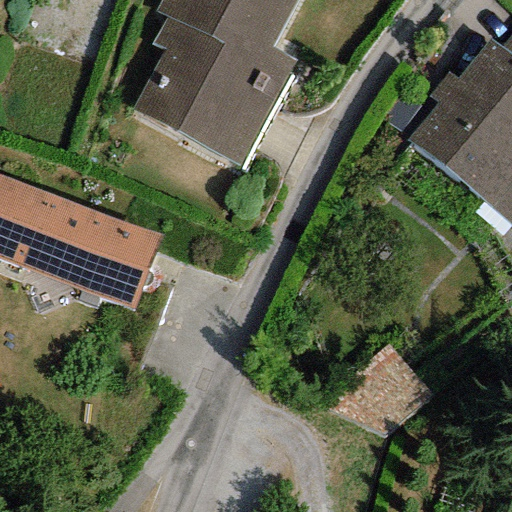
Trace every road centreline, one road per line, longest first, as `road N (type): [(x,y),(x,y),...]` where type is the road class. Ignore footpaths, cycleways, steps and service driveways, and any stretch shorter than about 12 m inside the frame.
road 1 (residential): [(426,0),(349,110),(195,408)]
road 2 (residential): [(195,408),(116,511)]
